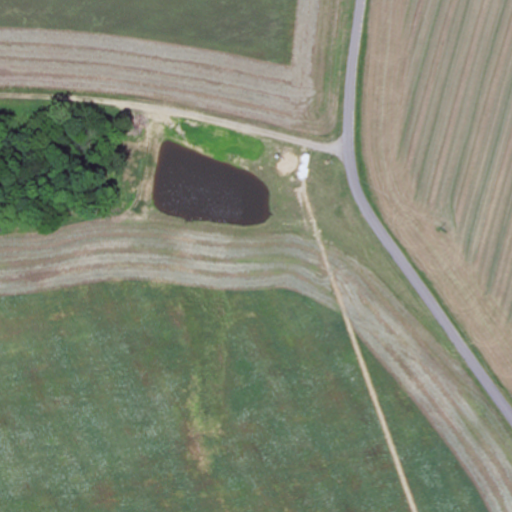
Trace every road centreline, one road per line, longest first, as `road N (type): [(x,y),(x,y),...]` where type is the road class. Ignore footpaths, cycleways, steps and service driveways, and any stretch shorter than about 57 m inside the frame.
road 1 (residential): [(511,420),(360,196),(350,150),(360,0)]
road 2 (residential): [(366,208),(286,249),(129,234),(50,215),(0,223)]
